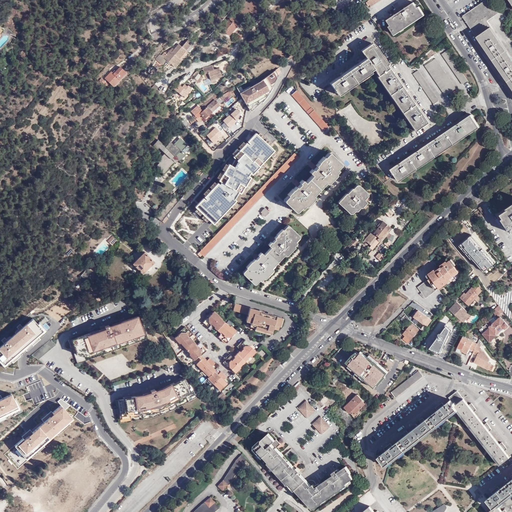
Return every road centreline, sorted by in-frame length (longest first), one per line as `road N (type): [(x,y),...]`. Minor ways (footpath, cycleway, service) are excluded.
road 1 (secondary): [(508,155),(330,323)]
road 2 (secondary): [(342,328),(511,164)]
road 3 (residential): [(330,323),(230,290),(162,230)]
road 4 (secondary): [(201,461),(342,328)]
road 5 (secondary): [(330,323),(201,461)]
road 6 (residential): [(511,390),(342,328)]
road 7 (residential): [(162,230),(254,116)]
road 8 (residential): [(511,109),(442,0)]
